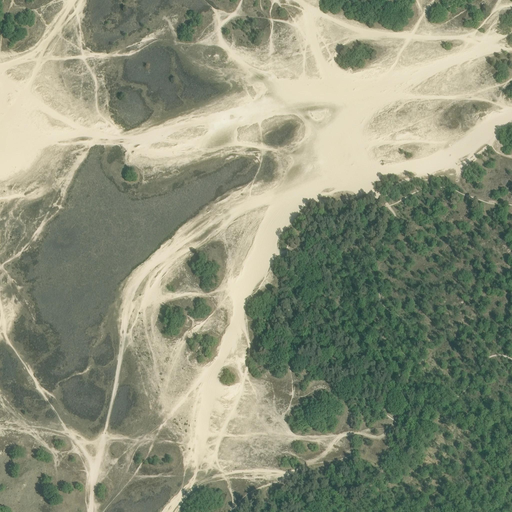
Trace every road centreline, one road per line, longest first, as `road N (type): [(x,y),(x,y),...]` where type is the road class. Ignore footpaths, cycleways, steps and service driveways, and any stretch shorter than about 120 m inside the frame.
road 1 (track): [(306,7),(366,33),(457,36),(511,48)]
road 2 (track): [(67,0),(48,41),(0,99)]
